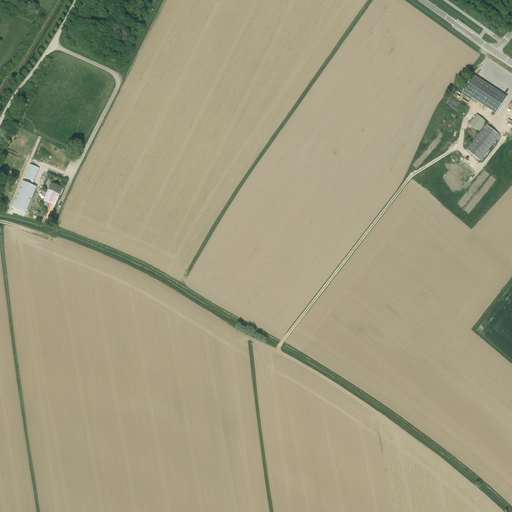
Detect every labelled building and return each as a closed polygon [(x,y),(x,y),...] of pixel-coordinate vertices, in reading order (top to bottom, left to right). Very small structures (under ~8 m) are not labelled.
[(462,92),(496,114),(507,97),(473,75),(462,92)] [(479,132),(486,123),(477,115),(469,124),(479,132)] [(486,125),(466,150),(479,160),(500,136),(486,125)] [(26,212),(35,187),(31,185),(37,169),(28,165),(23,178),(29,181),(28,184),(21,182),(12,207),(26,212)] [(43,201),(51,204),(55,206),(62,188),(51,183),(43,201)] [(37,212),(36,217),(41,219),(40,222),(40,223),(46,225),(48,222),(55,206),(51,204),(46,216),(37,212)]
